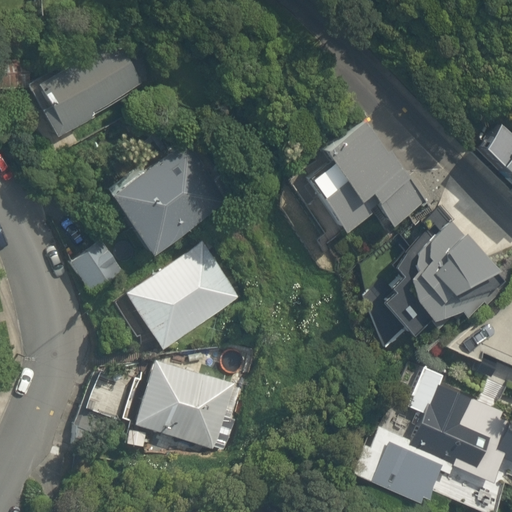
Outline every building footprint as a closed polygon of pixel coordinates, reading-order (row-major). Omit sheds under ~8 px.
[(106,26),(18,85),(57,144),(145,85),(106,26)] [(511,109),(508,107),(470,148),(511,187),(511,109)] [(318,207),(346,243),(379,217),(391,234),(431,203),(365,116),(283,179),(310,213),(318,207)] [(194,141),(109,201),(152,263),(238,203),(194,141)] [(484,303),(506,285),(440,205),(421,220),(427,228),(399,251),(409,263),(383,285),(387,290),(376,299),(406,336),(426,319),(432,327),(450,313),(459,310),(463,316),(482,301),(484,303)] [(96,240),(63,259),(83,294),(116,274),(96,240)] [(170,301),(208,357),(286,305),(248,249),(170,301)] [(266,388),(260,361),(242,367),(213,371),(186,363),(166,429),(259,457),(269,425),(264,424),(267,415),(259,413),(266,388)] [(451,463),(468,470),(491,417),(470,408),(474,399),(435,383),(440,372),(420,364),(402,406),(418,413),(407,438),(367,421),(344,472),(412,502),(415,495),(422,498),(435,468),(447,473),(451,463)]
